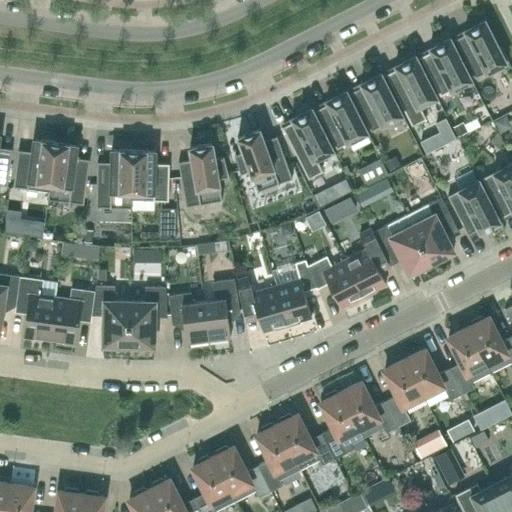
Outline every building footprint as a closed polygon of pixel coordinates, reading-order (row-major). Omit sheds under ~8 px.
[(499,47),(484,19),(483,20),(466,29),(464,29),(466,33),(455,38),(475,77),(486,72),(487,72),(487,71),(505,62),(505,63),(506,62),(508,61),(501,46),(499,47)] [(471,80),(450,37),(448,37),(449,38),(431,47),(431,46),(430,47),(432,51),(421,56),(440,95),(451,89),(451,90),(453,89),(452,89),(470,80),(471,80)] [(437,97),(415,54),(414,55),(396,64),(395,65),(397,68),(386,74),(412,125),(426,118),(420,106),(435,98),(437,97)] [(402,115),(381,72),(379,73),(362,82),(362,81),(361,82),(362,86),(352,91),(371,130),(382,125),(383,124),(401,115),(402,115)] [(368,132),(346,90),(345,90),(345,91),(327,99),(326,100),(328,103),(317,109),(337,148),(347,142),(348,143),(349,142),(366,133),(368,132)] [(333,150),(311,107),(310,108),(293,117),(291,117),(293,121),(282,126),(309,178),(322,171),(316,158),(332,150),(332,151),(333,150)] [(277,135),(264,140),(259,127),(258,128),(259,129),(239,136),(239,135),(238,135),(243,152),(236,154),(236,153),(235,153),(240,173),(241,173),(241,172),(250,169),(257,191),(259,190),(259,189),(277,183),(278,183),(279,183),(279,182),(292,178),(277,135)] [(0,183),(7,185),(12,148),(0,146),(0,134),(0,133),(0,132),(0,183)] [(34,139),(35,138),(33,138),(32,151),(18,149),(13,186),(27,188),(26,188),(28,188),(28,187),(36,188),(36,189),(37,189),(49,191),(55,141),(54,141),(54,142),(43,141),(44,139),(42,139),(42,140),(34,139)] [(56,142),(56,141),(55,141),(49,191),(48,198),(59,200),(60,201),(61,200),(68,201),(68,202),(69,202),(70,201),(83,203),(89,159),(76,157),(77,143),(76,143),(76,145),(68,144),(68,142),(67,142),(67,144),(56,142)] [(223,158),(215,159),(212,142),(211,142),(211,144),(191,147),(191,146),(189,146),(192,159),(178,161),(186,206),(199,203),(199,204),(200,204),(200,203),(220,199),(220,200),(221,200),(217,177),(227,176),(227,177),(228,177),(224,156),(222,157),(223,158)] [(112,150),(113,148),(111,148),(111,162),(97,161),(96,206),(110,207),(111,207),(111,206),(119,207),(120,207),(132,207),(132,199),(133,149),(132,149),(132,150),(122,150),(122,148),(120,148),(120,150),(112,150)] [(147,151),(147,149),(145,149),(145,151),(134,150),(134,149),(133,149),(132,199),(144,199),(144,200),(146,200),(146,199),(153,199),(153,200),(155,200),(168,200),(169,163),(155,163),(156,149),(154,149),(154,151),(147,151)] [(356,170),(364,185),(387,173),(379,158),(378,159),(376,160),(358,170),(357,170),(356,170)] [(511,161),(511,162),(494,171),(493,172),(482,177),(502,216),(511,211),(511,161)] [(500,222),(479,179),(478,179),(477,179),(477,180),(460,189),(459,189),(458,189),(458,190),(448,195),(467,234),(478,228),(480,232),(481,231),(499,222),(500,222)] [(446,237),(458,230),(441,197),(407,214),(431,261),(453,250),(446,237)] [(168,226),(184,226),(183,200),(167,201),(168,226)] [(409,272),(431,261),(407,214),(374,231),(390,265),(402,259),(409,272)] [(373,260),(384,254),(371,227),(359,233),(367,247),(345,258),(364,297),(375,291),(375,290),(386,284),(373,260)] [(364,297),(345,258),(340,249),(308,265),(316,287),(317,288),(329,282),(341,307),(352,301),(353,303),(364,297)] [(316,287),(308,265),(305,259),(295,262),(299,277),(276,284),(288,326),(300,323),(299,321),(312,317),(303,291),(316,287)] [(20,276),(0,272),(0,325),(3,302),(16,303),(20,276)] [(49,337),(55,297),(57,281),(20,276),(16,303),(15,311),(16,310),(15,310),(16,307),(27,308),(23,337),(35,338),(36,335),(49,337)] [(276,284),(252,291),(248,276),(237,279),(243,309),(256,305),(263,331),(275,328),(276,329),(288,326),(276,284)] [(239,314),(237,298),(234,278),(212,281),(214,299),(203,300),(209,340),(230,337),(228,315),(239,314)] [(114,300),(114,285),(96,285),(92,315),(104,315),(104,344),(106,344),(106,346),(123,349),(128,349),(130,301),(114,300)] [(167,316),(165,286),(146,286),(145,301),(130,301),(128,349),(134,349),(151,347),(151,345),(153,345),(154,316),(167,316)] [(90,321),(94,291),(71,288),(70,299),(55,297),(49,337),(63,339),(62,342),(75,343),(79,315),(90,317),(90,320),(89,321),(90,321)] [(203,300),(192,302),(191,292),(168,295),(172,323),(184,321),(187,343),(209,340),(203,300)] [(471,325),(468,326),(491,371),(511,361),(511,363),(511,335),(504,340),(501,341),(488,316),(484,318),(481,316),(471,321),(471,325)] [(468,326),(448,337),(461,362),(458,363),(449,368),(462,393),(474,387),(471,381),(491,371),(468,326)] [(425,348),(404,359),(423,395),(428,405),(429,405),(442,398),(448,395),(450,399),(462,393),(449,368),(440,372),(437,374),(425,348)] [(404,359),(384,369),(397,394),(394,396),(385,400),(398,425),(410,419),(404,408),(403,405),(423,395),(404,359)] [(360,381),(340,391),(355,420),(358,426),(359,427),(363,436),(383,426),(386,432),(398,425),(385,400),(376,405),(373,406),(360,381)] [(324,399),(320,401),(333,427),(330,428),(321,433),(334,458),(353,448),(351,442),(363,436),(359,427),(358,426),(340,391),(338,392),(334,390),(324,395),(324,396),(324,399)] [(278,422),(276,423),(287,445),(295,460),(299,469),(319,459),(322,464),(334,458),(321,433),(312,437),(309,438),(296,413),(292,415),(289,414),(288,413),(279,418),(279,419),(278,422)] [(260,432),(256,434),(269,459),(266,460),(257,465),(270,490),(282,484),(279,478),(289,474),(299,469),(295,460),(287,445),(276,423),(274,425),(271,423),(270,422),(261,427),(261,428),(260,432)] [(215,455),(212,456),(234,499),(255,489),(258,496),(270,490),(257,465),(248,470),(245,471),(233,446),(228,448),(225,446),(215,450),(215,451),(215,455)] [(196,464),(192,466),(205,491),(202,493),(193,497),(200,511),(216,511),(215,509),(234,499),(212,456),(210,457),(207,455),(206,455),(197,460),(196,464)] [(511,511),(511,464),(509,466),(511,472),(511,473),(493,483),(492,482),(492,483),(506,511),(511,511)] [(151,487),(149,488),(160,511),(200,511),(193,497),(184,502),(182,503),(169,478),(165,480),(161,478),(151,483),(151,484),(151,487)] [(0,511),(6,511),(10,483),(0,482),(0,511)] [(491,484),(481,489),(477,482),(455,494),(464,511),(506,511),(492,483),(491,483),(491,484)] [(10,483),(6,511),(28,511),(32,487),(10,483)] [(78,493),(76,489),(66,487),(63,491),(58,490),(55,511),(78,511),(81,493),(78,493)] [(133,496),(128,499),(135,511),(160,511),(149,488),(146,489),(143,488),(142,487),(133,492),(133,493),(133,496)] [(99,496),(97,492),(86,490),(83,494),(81,493),(78,511),(101,511),(103,496),(99,496)] [(454,511),(450,502),(430,511),(454,511)]
